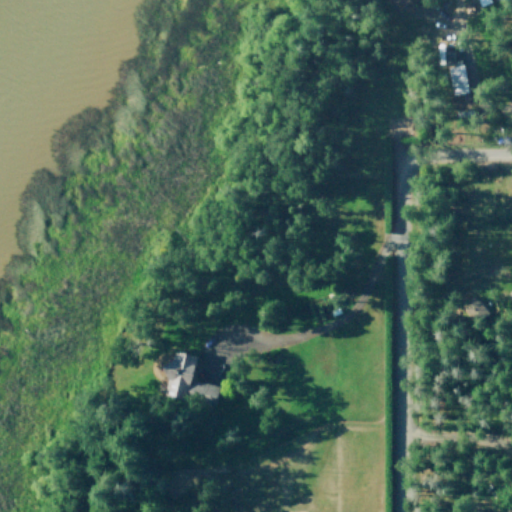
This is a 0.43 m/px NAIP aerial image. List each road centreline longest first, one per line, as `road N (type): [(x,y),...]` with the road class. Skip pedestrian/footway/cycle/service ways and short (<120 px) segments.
road 1 (residential): [(396,511),(397,170)]
road 2 (residential): [(450,0),(467,87),(485,104),(511,108)]
road 3 (residential): [(511,153),(424,155),(397,170)]
